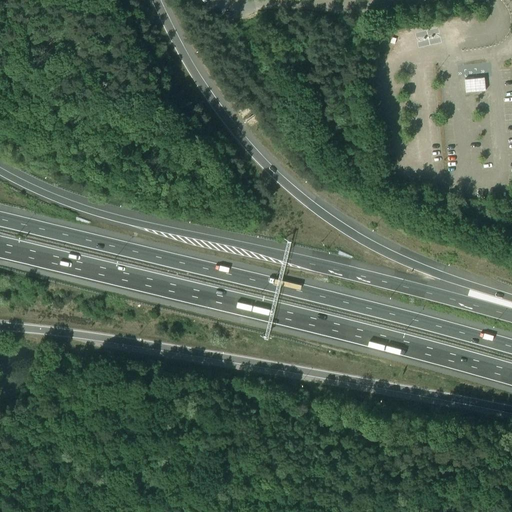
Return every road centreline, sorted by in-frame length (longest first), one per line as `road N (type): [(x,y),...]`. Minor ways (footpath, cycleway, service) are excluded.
road 1 (motorway): [(511,316),(119,219),(0,171)]
road 2 (motorway): [(511,346),(0,218)]
road 3 (motorway): [(0,247),(511,375)]
road 4 (motorway): [(0,326),(511,412)]
road 5 (motorway): [(511,299),(396,254),(298,192),(199,79),(157,0)]
road 6 (unclassified): [(395,0),(229,0)]
